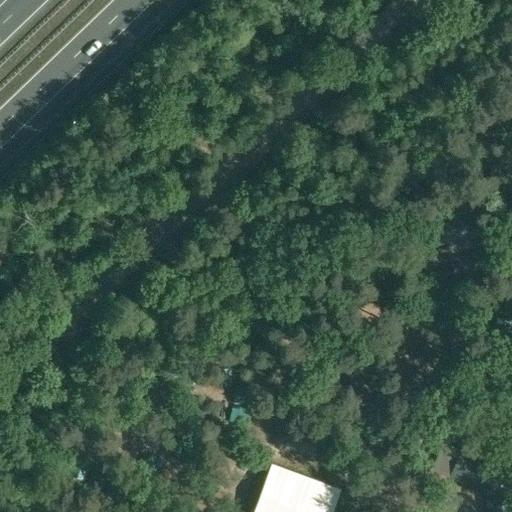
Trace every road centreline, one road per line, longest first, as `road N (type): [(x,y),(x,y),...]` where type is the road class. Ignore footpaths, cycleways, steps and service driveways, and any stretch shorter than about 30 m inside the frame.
road 1 (unclassified): [(0,377),(408,0)]
road 2 (motorway): [(0,138),(141,0)]
